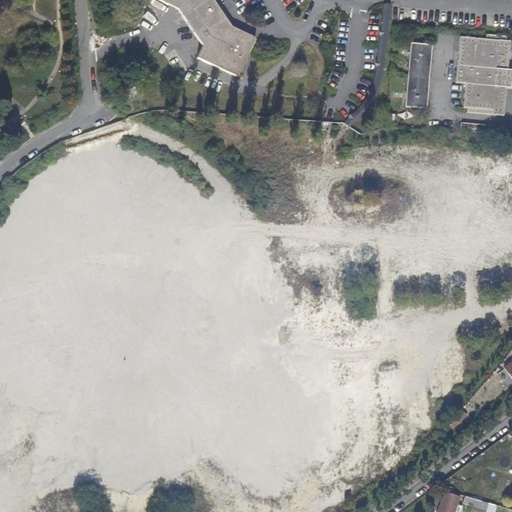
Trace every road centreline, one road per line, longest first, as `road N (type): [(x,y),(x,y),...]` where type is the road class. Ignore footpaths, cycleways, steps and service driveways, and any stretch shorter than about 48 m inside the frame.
road 1 (unknown): [(77,120),(166,143),(215,176),(322,322),(339,329),(343,458),(314,511)]
road 2 (unclassified): [(511,418),(385,511)]
